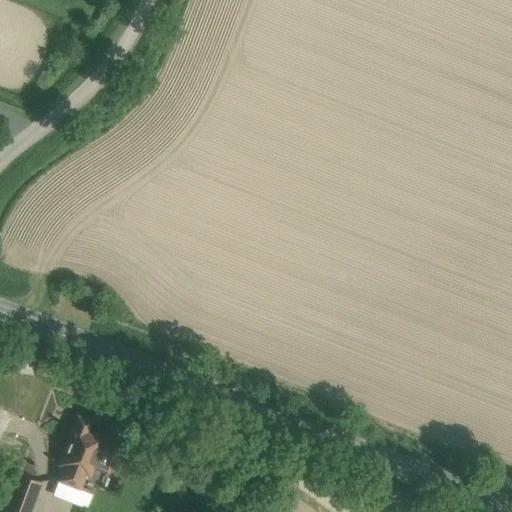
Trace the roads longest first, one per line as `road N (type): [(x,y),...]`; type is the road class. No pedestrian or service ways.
road 1 (tertiary): [(511,511),(0,311)]
road 2 (unclassified): [(0,141),(72,104),(144,0)]
